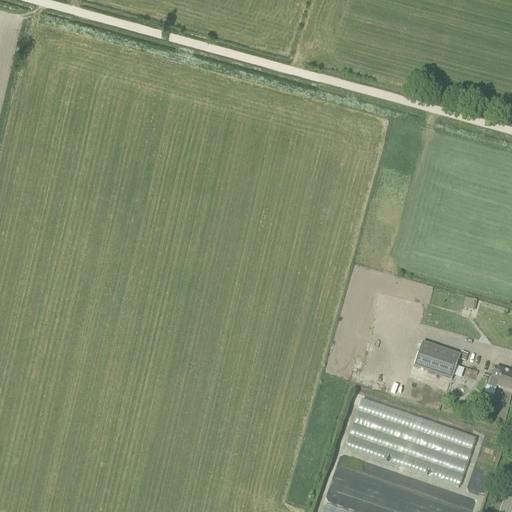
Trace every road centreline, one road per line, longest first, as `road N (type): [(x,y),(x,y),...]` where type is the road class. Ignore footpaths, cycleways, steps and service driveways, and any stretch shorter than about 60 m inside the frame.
road 1 (track): [(511,132),(29,0)]
road 2 (track): [(42,3),(0,194)]
